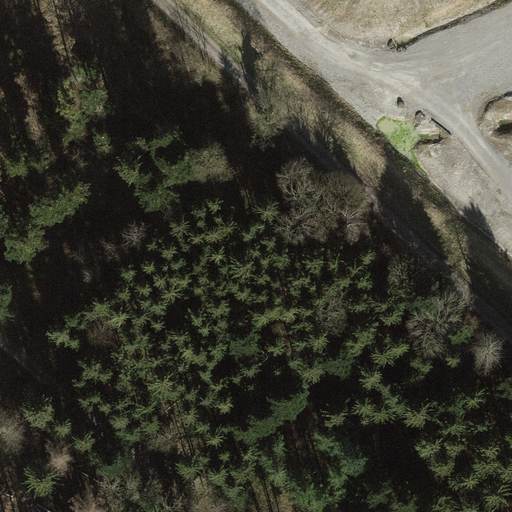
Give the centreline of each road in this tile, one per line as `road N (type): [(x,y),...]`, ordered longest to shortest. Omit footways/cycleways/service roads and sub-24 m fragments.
road 1 (track): [(161,0),(511,336)]
road 2 (track): [(511,222),(268,0)]
road 3 (track): [(0,339),(188,511)]
road 4 (track): [(22,511),(14,391),(26,361)]
